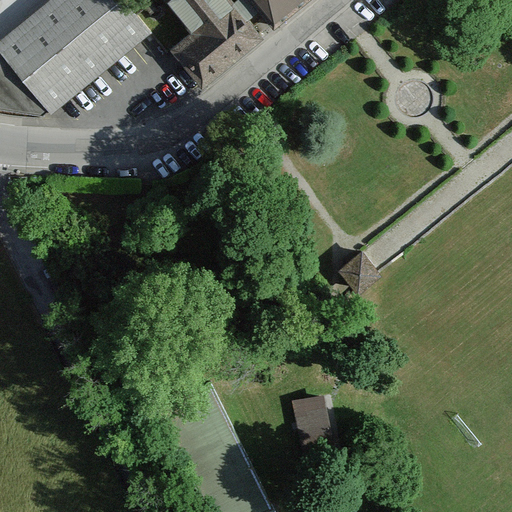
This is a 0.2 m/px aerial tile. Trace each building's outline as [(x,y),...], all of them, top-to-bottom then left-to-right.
[(56,0),(0,44),(0,110),(51,114),(154,34),(126,0),(56,0)] [(242,0),(250,10),(229,27),(206,0),(174,0),(171,3),(201,40),(182,56),(205,83),(306,0),(242,0)] [(362,246),(339,267),(358,289),(382,269),(362,246)] [(208,511),(274,511),(220,379),(163,401),(208,511)] [(297,394),(298,425),(331,424),(330,393),(297,394)]
